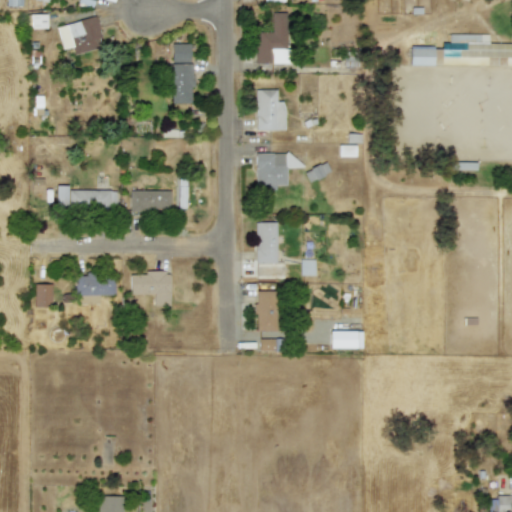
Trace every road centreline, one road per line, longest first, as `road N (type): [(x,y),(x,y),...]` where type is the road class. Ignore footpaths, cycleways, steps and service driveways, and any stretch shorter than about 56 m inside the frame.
road 1 (residential): [(228,361),(227,0)]
road 2 (residential): [(228,253),(29,252)]
